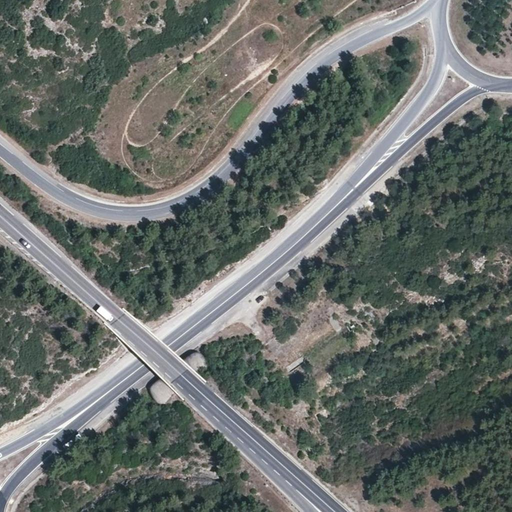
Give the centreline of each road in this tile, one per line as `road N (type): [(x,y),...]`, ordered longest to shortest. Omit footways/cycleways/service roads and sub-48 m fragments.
road 1 (primary): [(435,0),(323,64),(233,168),(168,212),(96,210),(0,149)]
road 2 (primary): [(284,467),(0,216)]
road 3 (secondary): [(97,399),(318,223)]
road 4 (secondary): [(318,223),(448,109),(491,83)]
road 5 (secondary): [(444,45),(435,80),(416,107),(318,223)]
road 6 (secondary): [(0,501),(97,399)]
